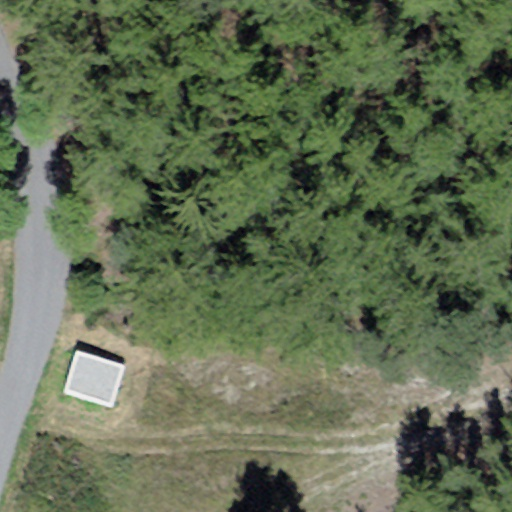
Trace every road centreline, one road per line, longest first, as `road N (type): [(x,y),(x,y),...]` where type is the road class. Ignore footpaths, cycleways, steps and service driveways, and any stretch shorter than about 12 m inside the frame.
road 1 (unclassified): [(3,511),(43,336),(44,205),(0,90)]
road 2 (track): [(295,511),(357,464),(511,403)]
